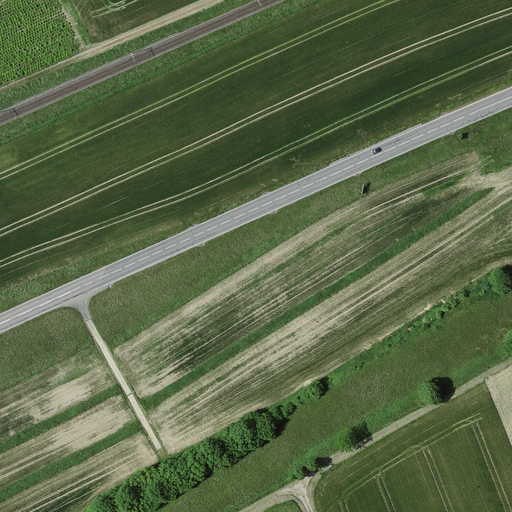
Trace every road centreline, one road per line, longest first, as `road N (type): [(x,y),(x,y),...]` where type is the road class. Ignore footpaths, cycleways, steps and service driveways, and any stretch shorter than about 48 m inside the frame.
road 1 (secondary): [(511,97),(0,323)]
road 2 (track): [(0,93),(210,0)]
road 3 (track): [(72,290),(162,455)]
